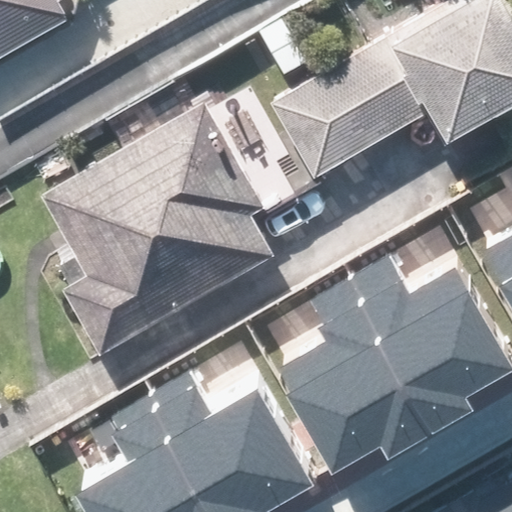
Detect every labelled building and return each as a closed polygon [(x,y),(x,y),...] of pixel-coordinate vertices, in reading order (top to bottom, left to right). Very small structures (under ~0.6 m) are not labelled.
[(0,0),(0,56),(65,19),(54,0),(0,0)] [(446,0),(263,106),(307,183),(412,123),(430,154),(511,106),(511,11),(505,0),(446,0)] [(247,222),(259,215),(290,198),(236,104),(206,122),(197,106),(33,200),(76,275),(50,290),(89,358),(115,343),(266,256),(247,222)] [(511,229),(478,248),(511,308),(511,169),(505,174),(511,185),(511,229)] [(465,394),(509,370),(455,274),(402,304),(377,259),(343,276),(430,432),(472,408),(465,394)] [(279,372),(333,468),(377,444),(384,457),(430,432),(343,276),(306,297),(331,343),(279,372)] [(274,511),(311,492),(257,396),(204,425),(179,380),(146,398),(209,511),(274,511)] [(81,493),(91,511),(209,511),(146,398),(108,419),(134,464),(81,493)] [(511,511),(511,468),(435,511),(511,511)]
